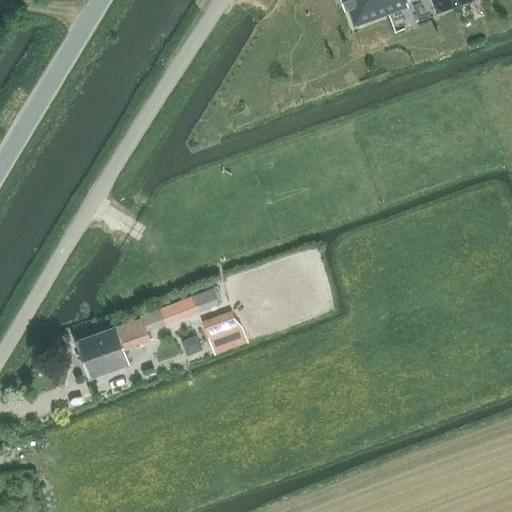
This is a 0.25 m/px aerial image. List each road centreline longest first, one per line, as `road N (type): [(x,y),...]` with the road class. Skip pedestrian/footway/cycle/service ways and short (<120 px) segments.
road 1 (tertiary): [(0,354),(221,0)]
road 2 (unclassified): [(0,167),(102,0)]
